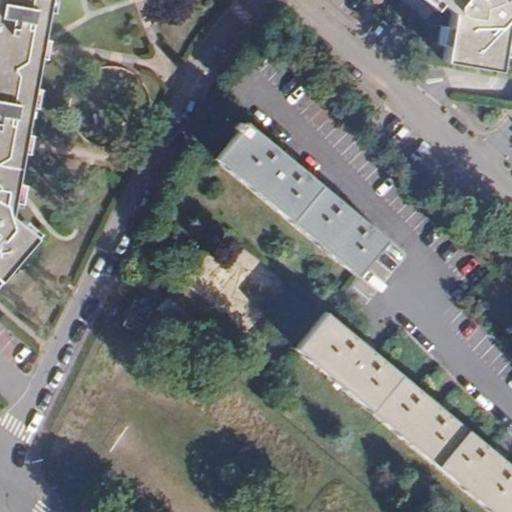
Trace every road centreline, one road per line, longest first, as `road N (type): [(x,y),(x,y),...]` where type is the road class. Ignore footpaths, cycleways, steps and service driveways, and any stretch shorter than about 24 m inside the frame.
road 1 (residential): [(0,491),(23,407),(168,114),(200,59),(254,0)]
road 2 (residential): [(283,0),(511,198)]
